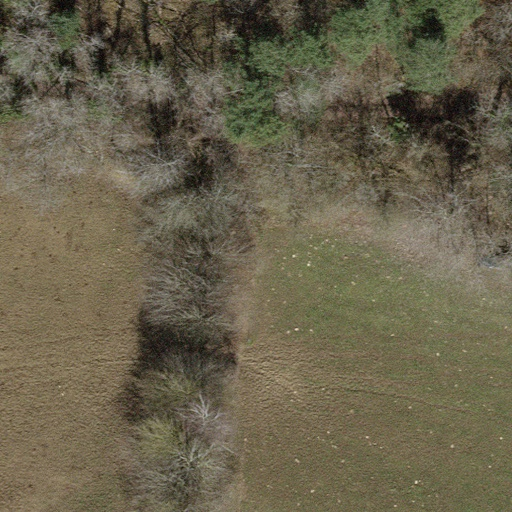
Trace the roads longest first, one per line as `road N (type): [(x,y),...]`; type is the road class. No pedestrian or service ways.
road 1 (track): [(0,68),(284,106),(511,96)]
road 2 (track): [(215,96),(255,265),(216,511)]
